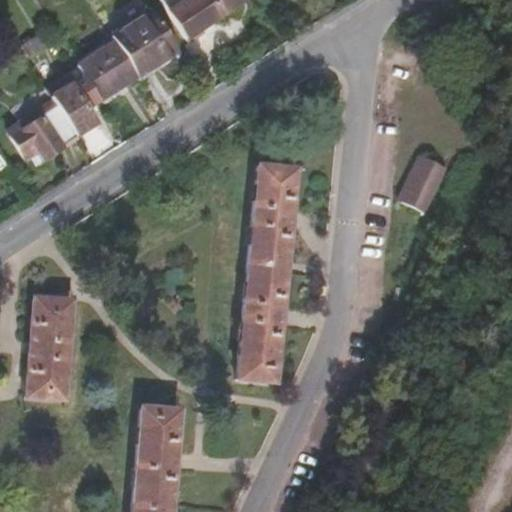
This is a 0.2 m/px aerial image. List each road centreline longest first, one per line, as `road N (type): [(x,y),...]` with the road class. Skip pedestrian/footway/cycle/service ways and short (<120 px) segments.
road 1 (residential): [(346,32),(363,88),(343,268),(302,411),(256,511)]
road 2 (residential): [(0,249),(346,32)]
